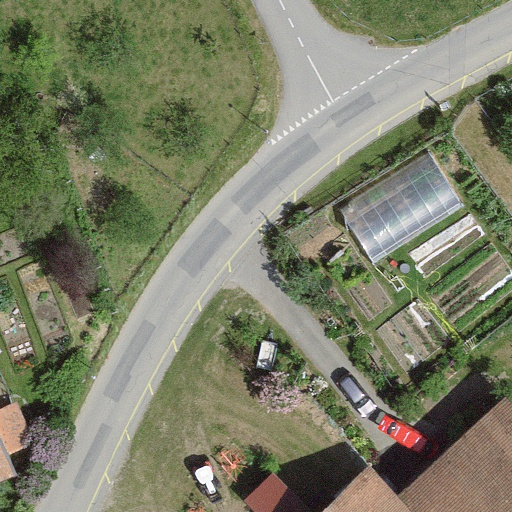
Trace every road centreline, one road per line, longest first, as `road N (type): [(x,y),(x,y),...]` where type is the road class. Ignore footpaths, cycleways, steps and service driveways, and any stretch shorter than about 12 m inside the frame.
road 1 (residential): [(340,122),(243,204),(171,294),(61,511)]
road 2 (residential): [(511,24),(340,122)]
road 3 (residential): [(340,122),(280,0)]
